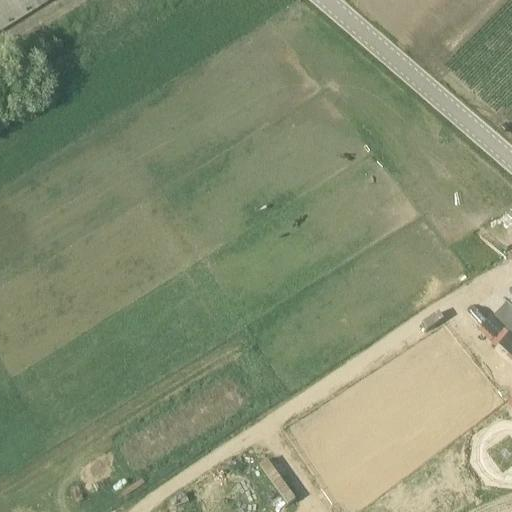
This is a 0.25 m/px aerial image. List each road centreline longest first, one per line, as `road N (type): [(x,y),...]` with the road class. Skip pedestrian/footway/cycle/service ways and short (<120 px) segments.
road 1 (track): [(511,278),(143,511)]
road 2 (unclassified): [(511,161),(327,0)]
